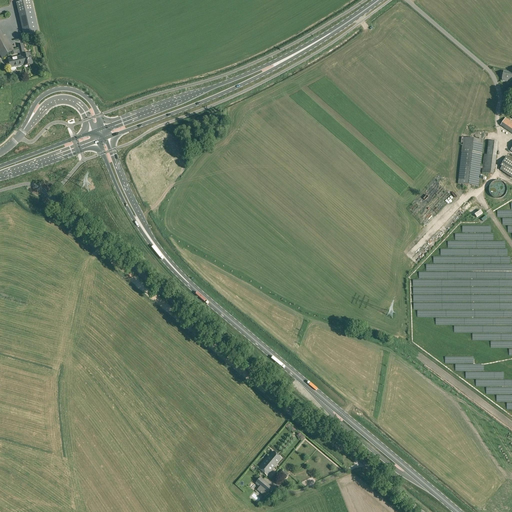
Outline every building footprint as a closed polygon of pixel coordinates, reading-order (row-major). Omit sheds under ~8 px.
[(19,14),(24,38),(40,35),(34,10),(19,14)] [(0,55),(2,58),(15,51),(5,35),(4,36),(0,29),(0,55)] [(19,45),(21,56),(22,56),(24,65),(23,65),(24,66),(33,64),(30,54),(25,55),(23,49),(25,49),(24,44),(19,45)] [(21,56),(8,59),(11,70),(16,69),(16,67),(23,65),(24,65),(22,56),(21,56)] [(511,73),(503,72),(502,78),(502,80),(503,81),(507,82),(508,81),(508,80),(511,80),(511,73)] [(500,125),(511,133),(511,122),(505,118),(500,125)] [(457,184),(478,186),(483,140),(463,137),(457,184)] [(481,173),(494,175),(497,142),(488,141),(486,155),(484,155),(481,173)] [(511,147),(510,151),(511,152),(511,161),(506,157),(502,164),(500,166),(502,167),(500,170),(511,177),(511,147)] [(489,189),(489,190),(489,191),(489,192),(489,193),(489,194),(490,194),(490,195),(491,196),(492,197),(493,198),(494,198),(495,198),(495,199),(496,199),(497,199),(498,199),(499,199),(500,199),(501,198),(502,198),(503,197),(504,196),(505,196),(505,195),(506,194),(506,193),(506,192),(507,191),(507,190),(507,189),(507,188),(506,187),(506,186),(506,185),(505,185),(505,184),(504,183),(503,183),(503,182),(502,182),(501,182),(501,181),(500,181),(499,181),(498,181),(497,181),(496,181),(495,181),(494,182),(493,182),(492,182),(492,183),(491,183),(491,184),(490,185),(489,186),(489,187),(489,188),(489,189)] [(258,469),(267,476),(278,464),(277,463),(281,458),(274,452),(269,457),(269,456),(258,469)] [(281,474),(286,479),(289,475),(284,470),(281,474)] [(255,484),(259,487),(257,490),(264,496),(272,487),(261,477),(255,484)]
